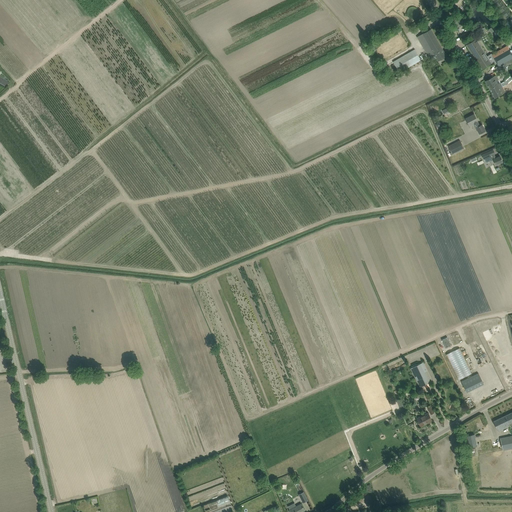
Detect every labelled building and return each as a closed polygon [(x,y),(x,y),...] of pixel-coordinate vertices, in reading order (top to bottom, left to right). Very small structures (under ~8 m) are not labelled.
[(460,17),(453,21),(456,27),(457,28),(464,23),(460,17)] [(430,59),(431,58),(434,63),(446,56),(431,29),(417,37),(430,59)] [(472,33),(470,30),(461,35),(463,38),(472,33)] [(476,39),(466,45),(476,60),(477,60),(478,62),(477,62),(478,63),(482,69),(496,60),(499,66),(500,65),(502,69),(511,63),(511,49),(509,44),(508,45),(488,56),(487,56),(476,39)] [(421,60),(414,49),(393,62),(399,72),(421,60)] [(485,81),(490,89),(500,83),(496,75),(485,81)] [(505,92),(500,83),(490,89),(494,98),(505,92)] [(479,134),(481,133),(485,131),(482,124),(479,125),(477,122),(478,122),(474,114),(465,118),(470,127),(474,125),(479,134)] [(464,149),(460,140),(448,146),(452,155),(464,149)] [(493,150),(481,155),(483,159),(484,158),(486,162),(493,159),(495,165),(498,164),(502,162),(500,156),(496,158),(494,154),(495,154),(493,150)] [(447,337),(442,340),(446,348),(451,345),(447,337)] [(460,381),(474,375),(462,349),(448,355),(460,381)] [(432,381),(423,362),(411,369),(420,387),(432,381)] [(484,384),(481,379),(478,373),(461,381),(464,388),(466,392),(484,384)] [(400,398),(396,400),(401,411),(405,410),(400,398)] [(511,412),(493,421),(496,426),(498,431),(509,426),(508,425),(511,422),(511,412)] [(416,419),(418,422),(421,427),(421,426),(420,426),(427,422),(428,423),(432,421),(430,416),(428,413),(416,419)] [(464,436),(465,441),(467,448),(477,446),(474,434),(464,436)] [(511,435),(500,438),(500,439),(501,445),(503,451),(511,448),(511,435)] [(479,451),(473,452),(477,477),(483,476),(479,451)] [(299,494),(303,502),(307,500),(303,492),(299,494)] [(212,509),(232,504),(230,498),(210,503),(212,509)] [(288,506),(289,510),(289,511),(301,511),(305,510),(301,503),(296,506),(294,503),(288,506)]
